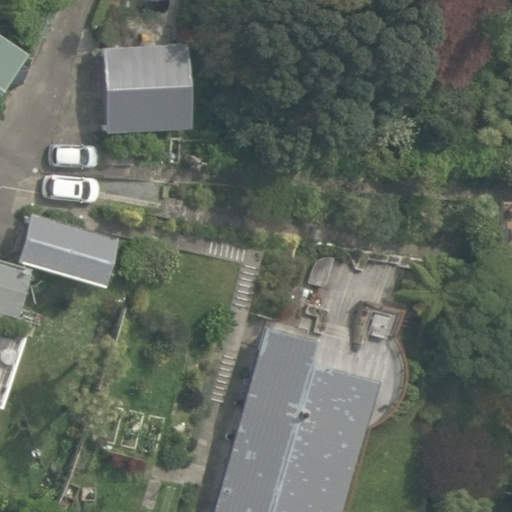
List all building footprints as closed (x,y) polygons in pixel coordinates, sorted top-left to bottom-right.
[(493,0),(362,0),(362,45),(493,46),(493,0)] [(0,109),(36,57),(0,31),(0,109)] [(92,44),(98,133),(174,128),(169,39),(92,44)] [(9,258),(89,283),(103,237),(23,213),(9,258)] [(0,262),(0,316),(5,318),(19,267),(0,262)] [(203,511),(334,511),(360,424),(383,403),(391,378),(387,350),(380,333),(387,310),(365,304),(352,349),(256,322),(203,511)]
